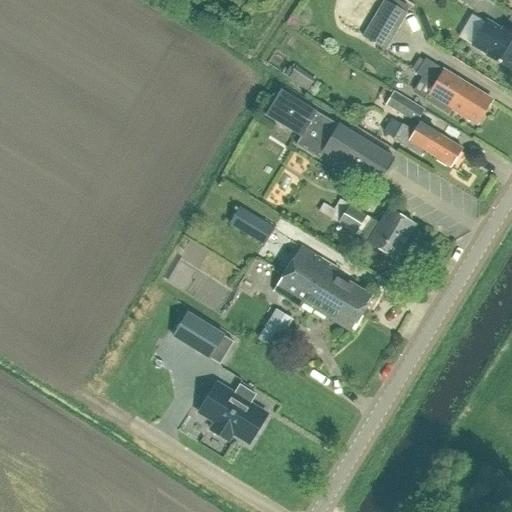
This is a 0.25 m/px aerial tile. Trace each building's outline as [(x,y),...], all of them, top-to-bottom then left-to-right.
[(376,17),(363,39),(383,51),(396,29),(376,17)] [(511,36),(503,31),(502,33),(488,25),(474,48),(488,56),(486,58),(509,72),(511,68),(511,36)] [(477,125),(492,100),(426,60),(417,76),(434,86),(425,101),(447,115),(451,109),(477,125)] [(292,66),(285,76),(307,91),(314,81),(292,66)] [(281,92),(266,117),(300,138),(295,146),(317,159),(319,156),(321,152),(377,185),(385,172),(388,167),(393,159),(285,94),(281,92)] [(416,126),(425,111),(395,93),(386,108),(416,126)] [(460,150),(418,125),(413,133),(400,125),(391,141),(419,157),(422,151),(450,167),(460,150)] [(377,226),(339,203),(334,211),(324,205),(317,216),(355,239),(391,261),(411,228),(385,212),(377,226)] [(264,249),(276,230),(241,209),(229,227),(264,249)] [(287,273),(361,317),(372,299),(335,277),(334,270),(301,249),(287,273)] [(350,334),(361,317),(287,273),(273,295),(311,318),(314,312),(350,334)] [(276,351),(294,322),(277,311),(259,341),(276,351)] [(223,335),(188,313),(173,337),(208,359),(209,359),(223,336),(223,335)] [(251,394),(252,393),(243,387),(242,388),(237,396),(234,394),(219,385),(216,389),(214,387),(201,409),(203,410),(200,415),(214,424),(210,431),(228,442),(232,435),(247,444),(250,439),(252,440),(265,419),(263,417),(265,413),(250,404),(247,402),(251,394)]
